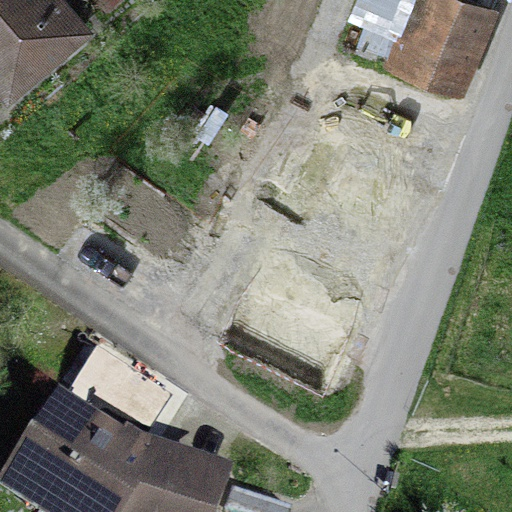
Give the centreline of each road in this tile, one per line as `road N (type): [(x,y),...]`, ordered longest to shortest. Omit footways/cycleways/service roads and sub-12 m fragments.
road 1 (residential): [(511,61),(356,475)]
road 2 (residential): [(356,475),(90,301),(0,220)]
